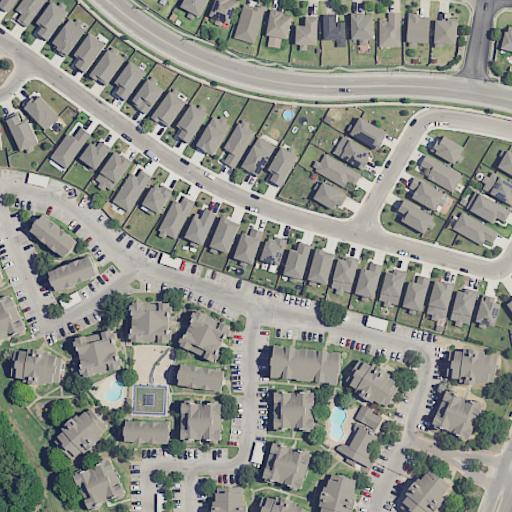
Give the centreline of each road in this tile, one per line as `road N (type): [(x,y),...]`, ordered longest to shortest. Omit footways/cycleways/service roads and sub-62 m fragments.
road 1 (residential): [(0,37),(158,151),(239,196),(499,269)]
road 2 (residential): [(511,99),(443,87),(252,77),(167,43),(106,0)]
road 3 (residential): [(511,129),(427,117),(358,235)]
